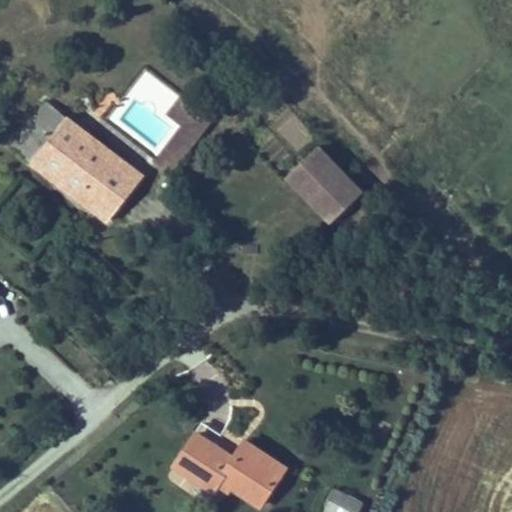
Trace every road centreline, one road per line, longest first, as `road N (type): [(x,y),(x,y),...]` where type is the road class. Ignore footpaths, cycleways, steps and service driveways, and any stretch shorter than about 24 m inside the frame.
road 1 (unclassified): [(0,498),(232,303)]
road 2 (track): [(232,303),(486,353),(511,369)]
